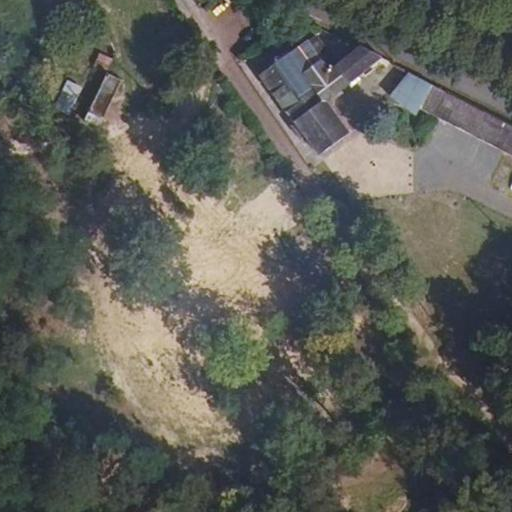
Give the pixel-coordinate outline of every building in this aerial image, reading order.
[(381,57),(355,42),(331,62),(307,34),(288,48),(269,63),(265,58),(249,70),(288,120),(284,123),(295,139),(299,135),(312,153),(342,132),(322,104),(325,101),(324,99),(336,91),(334,88),(355,70),(359,74),(381,57)] [(269,63),(288,48),(284,43),(265,58),(269,63)] [(77,122),(92,129),(115,81),(99,73),(94,84),(82,110),(77,122)] [(82,110),(94,84),(86,80),(73,106),(82,110)] [(511,154),(511,152),(511,121),(426,80),(413,105),(511,154)] [(67,109),(76,91),(61,83),(52,101),(67,109)] [(63,116),(67,109),(52,101),(48,109),(63,116)] [(241,250),(254,222),(197,197),(176,245),(218,264),(227,244),(241,250)] [(249,288),(237,282),(230,295),(243,301),(249,288)] [(210,419),(204,430),(241,451),(286,373),(258,358),(236,398),(196,375),(181,403),(210,419)]
